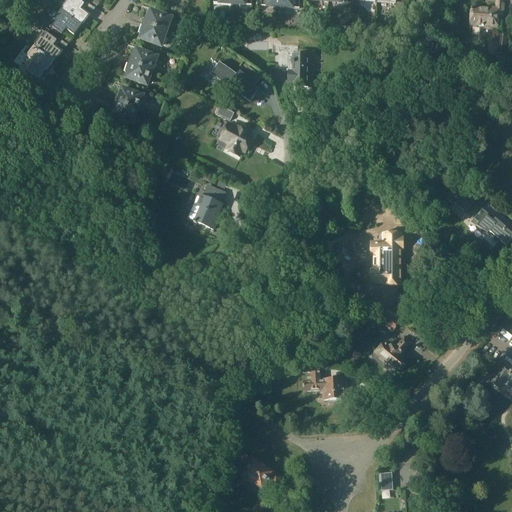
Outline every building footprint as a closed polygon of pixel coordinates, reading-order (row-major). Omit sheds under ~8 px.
[(81,26),(89,16),(81,10),(84,5),(77,0),(69,0),(61,11),(81,26)] [(172,0),(172,7),(184,8),(184,0),(172,0)] [(300,8),(300,0),(280,0),(280,7),(300,8)] [(470,26),(498,28),(499,16),(503,17),(504,0),(503,0),(496,0),(496,8),(488,8),(488,10),(471,9),(471,12),(470,26)] [(81,26),(61,11),(50,26),(62,35),(66,30),(74,36),(81,26)] [(146,15),(143,24),(166,32),(171,19),(153,12),(152,16),(146,15)] [(39,15),(36,20),(44,26),(48,21),(39,15)] [(44,26),(36,20),(32,26),(40,31),(44,26)] [(166,32),(143,24),(139,34),(145,36),(143,40),(161,46),(166,32)] [(54,63),(61,53),(53,47),(57,41),(45,32),(34,47),(54,63)] [(495,55),(499,55),(497,70),(505,71),(508,44),(509,37),(498,36),(495,55)] [(54,63),(34,47),(23,62),(29,67),(26,71),(40,81),(54,63)] [(132,53),(129,63),(152,72),(157,58),(139,51),(137,55),(132,53)] [(292,85),(292,87),(308,88),(308,83),(313,83),(314,51),(298,51),(298,56),(293,56),(293,62),(292,62),(291,65),(293,65),(293,69),(293,72),(289,72),(288,85),(292,85)] [(152,72),(129,63),(125,73),(130,74),(129,79),(147,85),(152,72)] [(223,66),(216,76),(242,94),(241,96),(247,100),(248,100),(248,99),(249,97),(250,97),(250,98),(253,94),(253,93),(250,91),(252,89),(256,83),(254,82),(258,75),(259,75),(248,67),(243,74),(240,72),(237,75),(223,66)] [(118,92),(114,102),(138,111),(143,97),(125,90),(123,94),(118,92)] [(138,111),(114,102),(111,112),(116,114),(115,118),(133,124),(138,111)] [(445,106),(444,117),(460,118),(461,107),(445,106)] [(234,114),(221,107),(217,114),(231,122),(234,114)] [(249,137),(250,135),(238,128),(237,130),(228,126),(221,140),(230,145),(227,150),(239,157),(242,151),(245,153),(253,138),(249,137)] [(453,189),(447,196),(454,203),(465,212),(472,204),(462,196),(470,187),(461,180),(453,189)] [(200,209),(194,223),(215,232),(222,215),(220,214),(224,206),(218,203),(219,200),(222,202),(226,194),(208,185),(204,194),(206,195),(205,198),(200,195),(199,198),(200,199),(197,205),(196,204),(195,207),(200,209)] [(482,210),(474,219),(479,224),(477,227),(484,232),(497,245),(500,241),(506,246),(511,239),(511,234),(505,229),(496,221),(482,210)] [(340,213),(339,222),(355,222),(355,213),(340,213)] [(371,271),(371,283),(374,283),(374,285),(400,285),(400,250),(402,250),(402,251),(402,237),(402,238),(400,238),(400,235),(398,235),(398,233),(396,231),(388,231),(387,233),(387,235),(385,235),(385,244),(379,244),(379,243),(376,243),(376,244),(372,244),(371,256),(374,256),(374,258),(373,258),(373,269),(374,269),(374,271),(371,271)] [(376,302),(364,311),(371,319),(383,310),(376,302)] [(387,312),(380,322),(393,332),(400,322),(387,312)] [(377,354),(374,359),(387,370),(391,366),(393,368),(393,367),(398,371),(401,371),(405,365),(405,362),(399,357),(401,354),(402,354),(410,343),(405,338),(399,345),(389,337),(383,344),(376,352),(376,353),(376,354),(377,354)] [(499,372),(491,382),(500,389),(507,379),(511,382),(511,368),(506,364),(505,364),(502,365),(499,368),(499,372)] [(303,367),(303,373),(311,374),(311,378),(308,378),(308,381),(303,382),(303,386),(303,388),(304,392),(320,391),(321,391),(320,380),(320,373),(320,368),(303,367)] [(321,391),(320,391),(320,394),(323,394),(323,402),(346,400),(345,393),(348,393),(347,380),(344,380),(344,379),(320,380),(321,391)] [(239,463),(237,473),(242,476),(262,489),(269,479),(277,484),(281,479),(264,467),(262,466),(246,455),(240,454),(239,463)]
